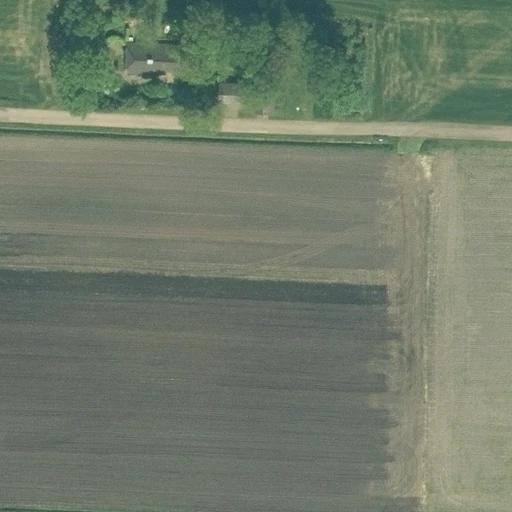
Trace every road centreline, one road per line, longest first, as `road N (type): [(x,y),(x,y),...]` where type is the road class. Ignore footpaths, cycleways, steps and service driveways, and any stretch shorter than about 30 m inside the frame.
road 1 (unclassified): [(331,125),(0,111)]
road 2 (track): [(511,133),(331,125)]
